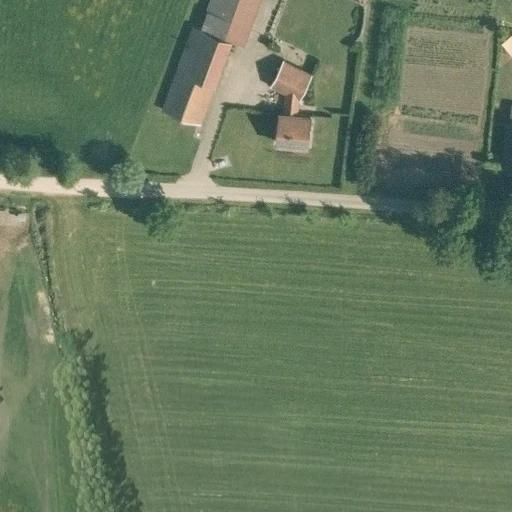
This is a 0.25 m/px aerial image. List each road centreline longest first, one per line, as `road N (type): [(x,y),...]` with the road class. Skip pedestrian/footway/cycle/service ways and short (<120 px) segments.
road 1 (unclassified): [(511,217),(166,191)]
road 2 (track): [(166,191),(0,179)]
